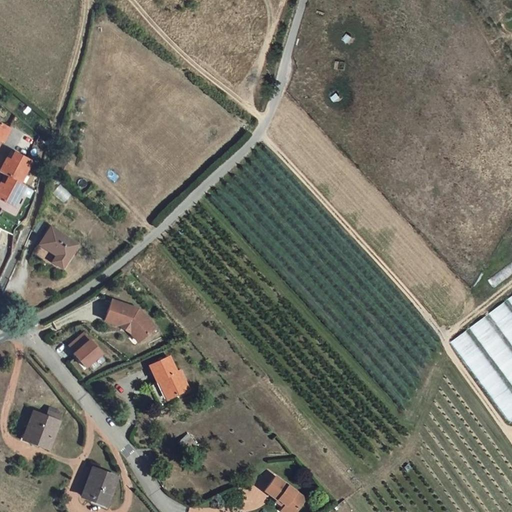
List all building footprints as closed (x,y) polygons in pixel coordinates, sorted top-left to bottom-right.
[(0,140),(2,142),(9,128),(0,123),(0,140)] [(27,168),(31,160),(15,151),(10,159),(7,157),(0,169),(0,171),(5,174),(8,176),(4,184),(1,182),(0,183),(0,200),(12,206),(19,193),(29,198),(34,190),(17,181),(25,167),(27,168)] [(78,248),(52,229),(39,246),(55,258),(50,263),(61,271),(78,248)] [(511,274),(511,263),(491,280),(495,287),(511,274)] [(112,300),(105,320),(121,326),(126,328),(131,334),(138,341),(142,338),(153,328),(138,309),(112,300)] [(511,310),(505,302),(489,314),(511,344),(511,310)] [(511,350),(487,316),(471,328),(511,383),(511,350)] [(511,390),(467,330),(451,342),(510,422),(511,420),(511,390)] [(69,346),(74,353),(73,354),(84,367),(100,353),(84,333),(69,346)] [(169,400),(187,393),(180,376),(177,377),(170,362),(151,369),(158,385),(162,384),(169,400)] [(34,413),(24,441),(49,450),(60,423),(63,414),(51,409),(47,418),(34,413)] [(186,451),(196,443),(190,437),(187,439),(185,437),(178,442),(186,451)] [(104,507),(114,478),(88,468),(78,496),(104,507)] [(289,511),(298,511),(307,501),(277,478),(266,491),(280,502),(281,501),(288,507),(287,510),(289,511)]
